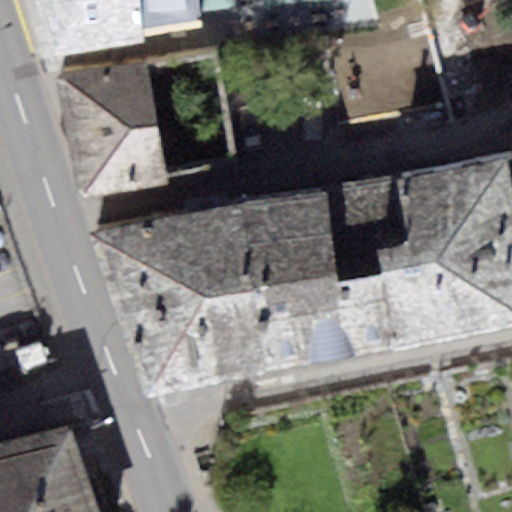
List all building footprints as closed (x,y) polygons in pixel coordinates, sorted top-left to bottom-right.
[(36,0),(54,56),(226,26),(222,0),(36,0)] [(168,184),(167,177),(240,163),(219,49),(56,79),(78,201),(168,184)] [(511,155),(511,151),(396,173),(410,244),(377,250),(397,350),(511,328),(511,155)] [(364,179),(240,202),(273,373),(397,350),(377,250),(410,244),(396,173),(364,179)] [(240,202),(85,232),(152,401),(273,373),(240,202)] [(0,511),(96,511),(68,426),(0,447),(0,511)]
